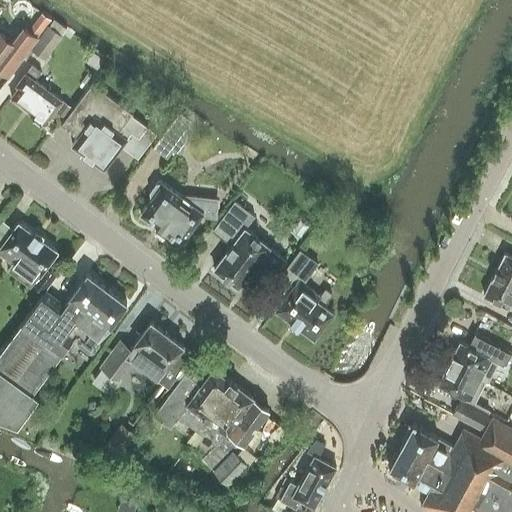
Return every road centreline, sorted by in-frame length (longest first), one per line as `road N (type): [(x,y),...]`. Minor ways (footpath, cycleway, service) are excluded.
road 1 (tertiary): [(375,421),(279,368),(0,157)]
road 2 (tertiary): [(375,421),(440,272),(511,139)]
